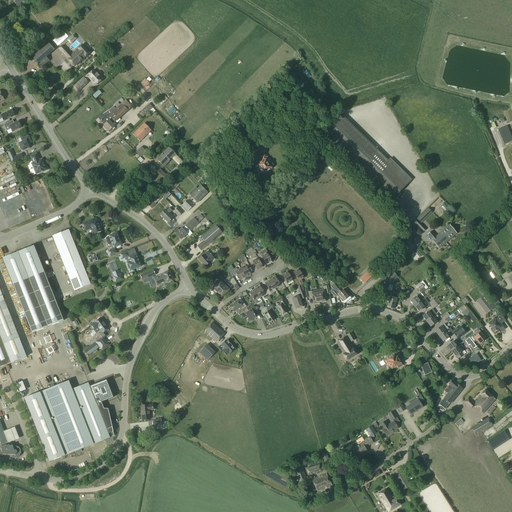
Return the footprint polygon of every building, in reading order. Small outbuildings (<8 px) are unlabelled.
[(58,45),(68,37),(62,31),(53,39),(58,45)] [(43,58),(54,49),(48,42),(31,56),(41,68),(47,63),(43,58)] [(89,53),(82,45),(79,48),(72,55),(63,45),(59,49),(68,58),(68,59),(73,65),(75,66),(86,56),(89,53)] [(102,79),(94,70),(88,76),(87,75),(84,78),(84,77),(74,86),(79,91),(88,82),(87,81),(90,78),(96,85),(102,79)] [(146,79),(141,83),(143,86),(144,87),(149,83),(148,81),(146,79)] [(99,90),(93,95),(96,99),(102,93),(99,90)] [(103,118),(99,122),(103,126),(105,125),(106,126),(105,128),(108,131),(109,130),(110,130),(114,126),(113,124),(115,122),(128,111),(122,103),(109,114),(107,112),(104,115),(103,114),(101,116),(103,118)] [(13,112),(12,110),(1,115),(0,115),(0,119),(3,118),(4,121),(15,116),(15,115),(14,112),(13,112)] [(388,161),(343,116),(323,136),(336,148),(391,202),(397,195),(399,197),(402,193),(400,192),(412,180),(390,159),(388,161)] [(12,124),(11,121),(4,125),(7,131),(11,129),(12,132),(21,128),(21,127),(22,127),(21,124),(20,124),(18,121),(12,124)] [(151,130),(144,124),(134,134),(140,141),(151,130)] [(511,140),(511,138),(507,126),(499,130),(504,144),(511,140)] [(29,136),(27,135),(20,138),(22,142),(18,144),(21,150),(23,151),(30,148),(28,145),(29,145),(29,144),(32,143),(29,136)] [(146,152),(141,147),(136,152),(141,157),(146,152)] [(169,148),(157,159),(164,166),(172,158),(178,165),(180,166),(184,163),(175,155),(176,154),(169,148)] [(11,149),(8,150),(11,162),(23,158),(22,153),(14,156),(11,149)] [(40,160),(37,153),(30,156),(33,163),(32,164),(36,174),(43,171),(43,172),(48,170),(46,165),(45,166),(43,162),(41,163),(40,160)] [(264,173),(267,171),(268,171),(268,170),(272,168),(271,167),(273,165),(271,162),(269,164),(266,159),(268,158),(265,154),(261,157),(261,156),(260,157),(263,161),(258,164),(258,163),(257,164),(260,169),(260,170),(261,172),(263,172),(264,174),(264,173)] [(171,176),(169,174),(168,173),(166,175),(160,169),(153,176),(162,185),(169,178),(171,176)] [(173,180),(165,188),(169,192),(177,184),(173,180)] [(191,195),(190,196),(198,203),(208,193),(201,186),(197,189),(196,187),(192,191),(194,193),(191,195)] [(162,198),(159,194),(156,197),(148,205),(152,208),(156,204),(155,204),(158,200),(159,201),(162,198)] [(193,206),(188,200),(182,206),(187,212),(193,206)] [(183,213),(178,207),(174,211),(177,214),(179,216),(183,213)] [(172,210),(170,208),(167,211),(166,209),(161,214),(168,223),(174,218),(169,213),(172,210)] [(428,209),(421,216),(425,219),(432,212),(428,209)] [(195,218),(199,222),(204,217),(200,213),(195,218)] [(421,219),(419,217),(415,221),(424,231),(426,229),(423,225),(422,225),(418,221),(421,219)] [(178,229),(174,232),(181,239),(187,234),(189,236),(192,233),(190,231),(199,223),(195,219),(194,218),(185,226),(182,229),(182,228),(179,230),(178,229)] [(94,219),(83,223),(86,229),(89,228),(90,229),(93,231),(94,230),(95,234),(102,231),(97,220),(96,220),(94,219)] [(222,232),(216,225),(202,237),(204,240),(197,246),(201,251),(222,232)] [(439,248),(457,234),(450,225),(436,236),(432,231),(428,235),(439,248)] [(69,230),(52,236),(74,291),(91,285),(69,230)] [(121,245),(117,233),(106,237),(106,239),(108,245),(109,245),(112,244),(114,248),(121,245)] [(64,321),(34,246),(2,258),(32,333),(64,321)] [(267,252),(265,249),(259,253),(259,254),(257,255),(260,260),(263,258),(267,264),(272,261),(267,253),(267,252)] [(214,258),(208,251),(204,254),(199,259),(202,263),(203,262),(206,266),(211,262),(214,258)] [(129,257),(129,256),(127,252),(121,254),(122,259),(125,257),(127,261),(128,261),(130,261),(131,262),(127,263),(130,271),(141,266),(136,255),(129,257)] [(263,267),(256,255),(251,259),(248,260),(251,265),(254,264),(258,270),(263,267)] [(243,267),(240,269),(246,277),(251,274),(247,268),(250,266),(247,261),(242,264),(243,267)] [(237,268),(235,268),(234,269),(231,271),(234,276),(237,274),(240,280),(246,277),(240,269),(238,270),(237,268)] [(304,278),(299,269),(294,272),(297,278),(295,280),(299,287),(303,283),(301,280),(304,278)] [(120,274),(118,270),(112,273),(114,276),(113,277),(115,282),(123,279),(120,274)] [(156,275),(154,270),(140,275),(142,280),(150,277),(153,286),(156,284),(157,286),(173,280),(170,271),(154,277),(153,276),(156,275)] [(373,274),(369,270),(360,280),(364,284),(373,274)] [(293,280),(288,272),(282,275),(286,281),(283,283),(286,288),(289,286),(288,284),(293,280)] [(397,277),(394,272),(385,280),(389,284),(397,277)] [(216,286),(213,289),(215,291),(216,291),(218,293),(225,286),(226,284),(227,283),(223,279),(221,277),(216,281),(214,283),(216,286)] [(275,277),(270,280),(275,289),(278,287),(279,290),(285,287),(281,281),(279,283),(275,277)] [(269,289),(266,291),(269,296),(274,293),(272,290),(275,289),(270,280),(265,283),(269,289)] [(415,286),(421,293),(428,288),(422,281),(415,286)] [(225,286),(218,293),(219,294),(219,295),(221,297),(229,290),(231,288),(226,284),(225,286)] [(341,292),(334,284),(331,287),(333,289),(330,292),(335,297),(338,295),(343,302),(345,303),(351,298),(349,296),(344,289),(341,292)] [(323,289),(317,290),(320,302),(323,302),(323,303),(326,302),(324,294),(329,293),(327,285),(322,286),(323,289)] [(260,286),(255,289),(260,298),(263,296),(264,299),(269,296),(266,291),(263,292),(260,286)] [(0,367),(27,357),(0,289),(0,367)] [(260,298),(255,289),(250,292),(252,297),(250,298),(254,305),(258,303),(258,302),(257,300),(260,298)] [(320,302),(317,290),(311,291),(308,292),(310,298),(313,297),(314,304),(318,304),(318,303),(320,302)] [(397,293),(387,290),(384,301),(386,302),(386,300),(389,301),(387,306),(393,308),(397,298),(396,298),(397,293)] [(417,297),(411,301),(415,306),(424,299),(425,298),(424,295),(422,296),(420,293),(417,296),(417,297)] [(495,307),(486,294),(478,300),(487,313),(495,307)] [(304,306),(300,296),(292,298),(296,309),(304,306)] [(431,306),(439,300),(437,297),(434,300),(433,299),(428,303),(431,306)] [(470,301),(466,297),(462,301),(465,305),(470,301)] [(238,300),(229,306),(234,312),(240,308),(242,310),(247,307),(243,302),(240,298),(238,300)] [(287,304),(284,299),(279,302),(281,304),(276,307),(281,316),(288,312),(284,306),(287,304)] [(424,299),(415,306),(419,312),(425,307),(427,306),(424,302),(425,301),(425,300),(424,299)] [(439,300),(431,306),(433,309),(438,305),(437,304),(440,302),(439,300)] [(258,312),(253,304),(247,308),(248,312),(244,314),(249,322),(256,317),(254,314),(258,312)] [(275,311),(270,304),(265,307),(268,311),(264,314),(269,323),(276,319),(272,313),(275,311)] [(462,316),(468,312),(464,305),(458,309),(462,316)] [(429,312),(423,316),(427,321),(436,314),(435,312),(434,312),(432,309),(429,312)] [(436,314),(427,321),(431,327),(437,322),(435,319),(439,317),(436,314)] [(448,317),(443,321),(445,324),(455,316),(453,314),(448,317)] [(505,320),(502,315),(489,325),(492,329),(491,330),(495,335),(499,332),(500,333),(505,329),(501,324),(505,320)] [(96,323),(91,326),(94,330),(97,333),(98,332),(102,338),(103,338),(104,337),(106,336),(103,333),(108,329),(100,318),(95,322),(96,323)] [(225,334),(212,322),(211,324),(207,329),(207,330),(205,332),(217,343),(219,341),(223,336),(225,334)] [(435,331),(439,336),(449,329),(447,326),(446,326),(444,324),(435,331)] [(456,336),(464,329),(462,326),(453,333),(456,336)] [(450,331),(449,329),(439,336),(443,342),(452,335),(450,332),(450,331)] [(467,332),(464,329),(456,336),(458,339),(467,332)] [(469,338),(473,343),(474,343),(473,343),(476,340),(477,341),(477,340),(480,343),(486,339),(481,332),(479,330),(473,335),(470,338),(469,337),(469,338)] [(28,335),(31,346),(38,344),(36,338),(39,338),(37,332),(28,335)] [(356,339),(352,332),(347,335),(350,340),(349,340),(347,337),(337,343),(343,354),(343,355),(347,360),(357,354),(354,349),(350,343),(356,339)] [(96,341),(84,351),(88,356),(93,352),(94,354),(98,351),(96,350),(100,347),(102,349),(108,345),(106,342),(103,338),(102,338),(97,342),(96,341)] [(451,351),(461,344),(457,339),(454,341),(447,346),(448,346),(447,347),(448,350),(450,349),(451,351)] [(223,351),(225,354),(227,356),(229,354),(234,349),(227,341),(222,345),(225,349),(223,351)] [(215,353),(207,344),(199,353),(207,361),(215,353)] [(463,347),(461,344),(451,351),(456,357),(456,356),(458,359),(466,353),(464,350),(462,352),(459,349),(463,347)] [(396,358),(393,354),(383,360),(386,364),(388,363),(392,369),(397,366),(398,368),(402,365),(397,357),(396,358)] [(103,362),(105,368),(119,362),(117,357),(103,362)] [(466,359),(465,367),(476,367),(477,359),(466,359)] [(424,375),(431,373),(427,362),(421,365),(424,375)] [(28,379),(32,391),(41,388),(37,376),(28,379)] [(41,392),(25,398),(50,462),(66,455),(110,438),(110,437),(112,437),(114,435),(113,432),(108,409),(104,408),(101,402),(113,397),(111,393),(106,380),(97,383),(90,386),(88,383),(72,389),(69,381),(41,392)] [(456,384),(452,380),(449,384),(450,385),(448,388),(448,387),(445,391),(448,393),(444,398),(442,401),(439,404),(445,409),(448,406),(450,403),(451,403),(463,389),(456,383),(456,384)] [(17,384),(20,392),(26,390),(22,381),(17,384)] [(388,387),(385,382),(381,384),(382,385),(379,386),(381,390),(384,388),(384,389),(388,387)] [(495,400),(485,390),(481,395),(481,396),(475,404),(469,398),(464,402),(471,409),(475,405),(483,413),(495,400)] [(424,400),(420,395),(416,398),(418,400),(406,408),(410,415),(423,407),(420,403),(424,400)] [(405,410),(401,404),(397,407),(400,413),(405,410)] [(153,410),(153,405),(148,405),(141,406),(142,420),(150,419),(149,411),(153,410)] [(496,408),(493,406),(487,412),(490,414),(496,408)] [(397,417),(393,411),(388,414),(392,421),(397,417)] [(493,425),(488,418),(471,428),(475,436),(465,442),(468,446),(478,440),(475,436),(493,425)] [(162,422),(162,419),(154,420),(155,427),(166,426),(166,421),(162,422)] [(0,456),(17,458),(20,456),(21,453),(21,450),(19,447),(16,446),(13,446),(12,445),(10,446),(9,444),(9,445),(8,442),(9,441),(8,441),(0,420),(0,456)] [(388,425),(386,421),(380,425),(383,429),(382,429),(386,436),(398,428),(393,422),(388,425)] [(376,433),(372,426),(366,429),(370,437),(376,433)] [(504,431),(487,442),(490,445),(506,434),(504,431)] [(373,443),(370,437),(358,445),(356,442),(352,445),(353,448),(351,449),(352,450),(347,453),(351,461),(356,457),(357,458),(367,452),(365,448),(373,443)] [(319,465),(319,464),(307,468),(309,476),(310,475),(312,474),(321,472),(321,470),(320,465),(319,465)] [(410,487),(400,469),(397,471),(390,475),(401,492),(410,487)] [(306,480),(302,470),(296,472),(300,482),(306,480)] [(314,479),(312,474),(310,475),(312,480),(318,492),(332,485),(326,473),(314,479)] [(394,499),(388,489),(377,495),(386,511),(387,511),(400,505),(396,498),(394,499)]
